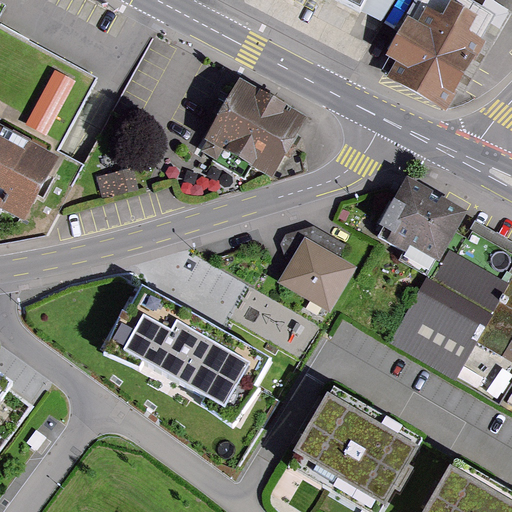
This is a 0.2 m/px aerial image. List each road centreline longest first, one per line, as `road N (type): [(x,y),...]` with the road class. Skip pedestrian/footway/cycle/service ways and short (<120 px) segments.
road 1 (tertiary): [(0,269),(301,192),(358,162),(384,119)]
road 2 (residential): [(239,507),(324,359),(511,465)]
road 3 (primary): [(384,119),(157,0)]
road 4 (residential): [(98,400),(239,507)]
road 5 (residential): [(98,400),(14,511)]
road 6 (residential): [(0,328),(98,400)]
